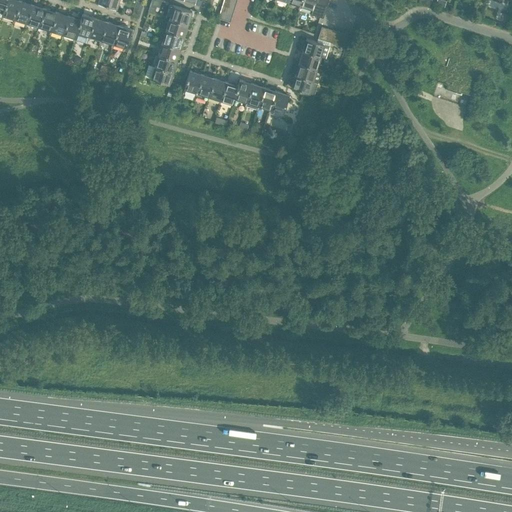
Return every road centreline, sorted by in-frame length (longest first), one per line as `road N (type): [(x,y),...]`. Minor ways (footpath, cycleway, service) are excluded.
road 1 (motorway): [(511,478),(0,409)]
road 2 (motorway): [(0,446),(482,511)]
road 3 (motorway): [(0,477),(247,511)]
